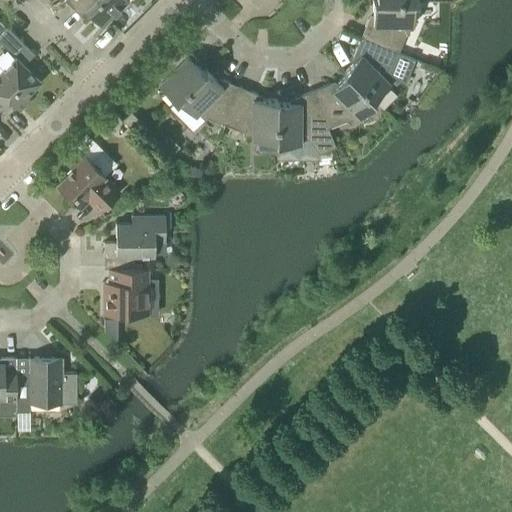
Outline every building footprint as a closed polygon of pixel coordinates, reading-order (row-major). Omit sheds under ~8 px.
[(77,0),(71,6),(85,20),(83,22),(85,23),(91,16),(102,26),(127,0),(77,0)] [(368,18),(360,36),(397,52),(405,33),(409,33),(409,25),(413,25),(412,0),(372,0),(372,18),(368,18)] [(344,70),(373,100),(374,99),(373,98),(391,79),(395,83),(399,79),(405,81),(414,58),(397,52),(360,36),(353,54),(356,58),(344,70)] [(158,84),(175,100),(206,69),(205,69),(203,71),(191,59),(194,56),(178,40),(152,67),(157,72),(154,74),(161,81),(158,84)] [(26,46),(15,57),(23,65),(34,54),(26,46)] [(39,81),(23,65),(15,57),(11,60),(2,51),(0,53),(0,108),(8,100),(18,109),(30,98),(26,94),(39,81)] [(224,123),(240,86),(222,78),(218,82),(206,69),(175,100),(169,106),(186,124),(198,113),(203,118),(206,115),(224,123)] [(330,82),(312,89),(327,126),(346,119),(349,122),(354,117),(355,118),(373,100),(344,70),(343,71),(345,73),(333,86),(330,82)] [(275,152),(276,142),(276,98),(256,98),(258,93),(240,86),(224,123),(242,130),(242,135),(251,135),(250,139),(254,139),(254,148),(256,152),(275,152)] [(276,98),(276,142),(301,142),(301,137),(308,138),(318,152),(334,145),(326,127),(327,126),(312,89),(294,97),(294,102),(276,102),(276,98)] [(130,110),(122,119),(132,129),(141,121),(130,110)] [(117,163),(86,132),(73,145),(81,154),(69,166),(72,169),(57,184),(76,203),(85,195),(100,210),(120,190),(105,175),(117,163)] [(155,161),(163,177),(173,173),(166,156),(155,161)] [(164,232),(164,214),(131,214),(131,223),(115,222),(115,241),(103,241),(104,267),(109,267),(134,267),(134,254),(152,254),(152,232),(164,232)] [(104,313),(112,313),(146,313),(146,267),(134,267),(109,267),(109,280),(104,280),(104,313)] [(117,342),(117,317),(103,317),(103,329),(117,342)] [(0,414),(16,414),(16,410),(16,372),(16,356),(0,356),(0,414)] [(29,402),(56,402),(76,402),(76,372),(61,372),(61,356),(33,356),(33,372),(16,372),(16,410),(29,410),(29,402)]
